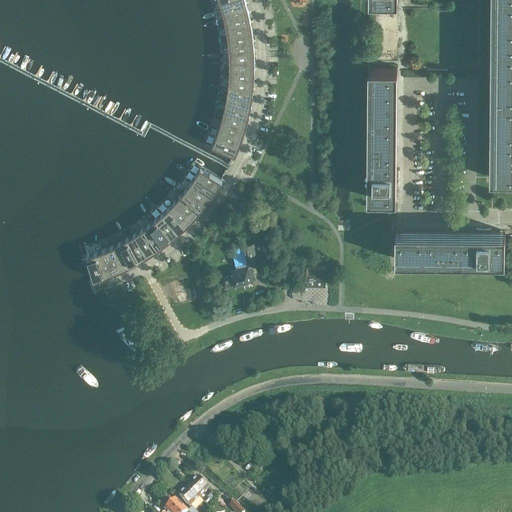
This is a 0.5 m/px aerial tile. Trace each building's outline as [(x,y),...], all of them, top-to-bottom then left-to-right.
[(243,0),(223,0),(219,1),(222,10),(244,4),(243,0)] [(511,0),(493,0),(492,177),(511,177),(511,0)] [(244,4),(222,10),(224,18),(247,13),(244,4)] [(247,13),(224,18),(226,27),(249,22),(247,13)] [(249,22),(226,27),(227,35),(250,32),(249,22)] [(250,32),(227,35),(228,44),(251,41),(250,32)] [(251,41),(228,44),(229,52),(252,51),(251,41)] [(252,51),(229,52),(229,61),(252,61),(252,51)] [(252,61),(229,61),(229,70),(252,70),(252,61)] [(393,68),(392,67),(372,67),(370,197),(392,197),(392,183),(399,183),(399,168),(392,168),(393,68)] [(252,70),(229,70),(228,78),(252,80),(252,70)] [(228,87),(251,90),(252,80),(228,78),(228,87)] [(226,95),(250,99),(251,90),(228,87),(226,95)] [(225,104),(248,109),(250,99),(226,95),(225,104)] [(246,118),(248,109),(225,104),(223,112),(246,118)] [(223,112),(220,121),(243,127),(246,118),(223,112)] [(240,137),(243,127),(220,121),(218,129),(240,137)] [(218,129),(215,137),(237,146),(240,137),(218,129)] [(237,146),(215,137),(211,145),(233,154),(237,146)] [(195,174),(215,187),(220,179),(200,166),(195,174)] [(195,174),(190,181),(210,195),(215,187),(195,174)] [(204,203),(210,195),(190,181),(185,188),(204,203)] [(185,188),(180,195),(198,210),(204,203),(185,188)] [(174,201),(191,217),(198,210),(180,195),(174,201)] [(174,201),(168,207),(184,224),(191,217),(174,201)] [(161,213),(177,231),(184,224),(168,207),(161,213)] [(161,213),(155,219),(170,237),(177,231),(161,213)] [(148,224),(162,243),(170,237),(155,219),(148,224)] [(148,224),(141,229),(154,249),(162,243),(148,224)] [(475,234),(395,233),(395,255),(504,256),(504,234),(490,234),(490,228),(475,228),(475,234)] [(146,254),(154,249),(141,229),(134,234),(146,254)] [(134,234),(126,238),(138,259),(146,254),(134,234)] [(119,242),(129,264),(138,259),(126,238),(119,242)] [(119,242),(111,246),(121,268),(129,264),(119,242)] [(237,247),(241,262),(246,261),(257,259),(253,243),(237,247)] [(112,272),(121,268),(111,246),(103,250),(112,272)] [(103,250),(95,253),(103,275),(112,272),(103,250)] [(94,278),(103,275),(95,253),(82,257),(88,267),(90,266),(94,278)] [(246,261),(241,262),(235,264),(237,269),(231,271),(233,276),(222,279),(225,288),(242,283),(242,282),(251,279),(246,261)] [(305,266),(305,270),(305,286),(325,286),(326,266),(305,266)] [(211,492),(208,489),(197,478),(188,487),(199,498),(205,504),(209,499),(206,497),(211,492)] [(188,487),(186,489),(179,496),(190,507),(199,498),(188,487)] [(164,511),(165,511),(187,511),(175,500),(164,511)] [(242,511),(233,502),(229,505),(229,506),(234,511),(242,511)]
